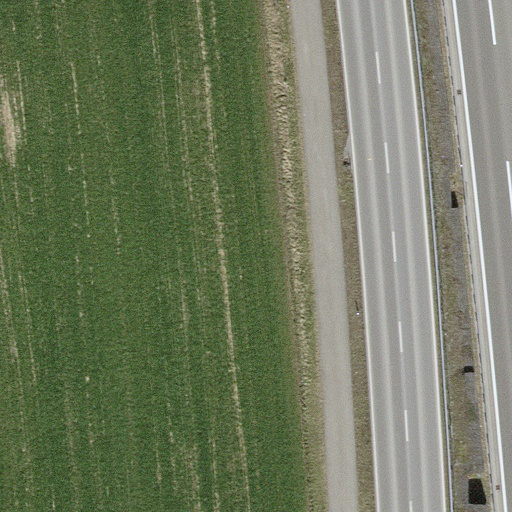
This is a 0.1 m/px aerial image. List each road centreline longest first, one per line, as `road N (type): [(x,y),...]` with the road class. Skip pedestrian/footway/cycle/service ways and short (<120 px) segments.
road 1 (primary): [(373,0),(413,511)]
road 2 (trunk): [(492,0),(511,178)]
